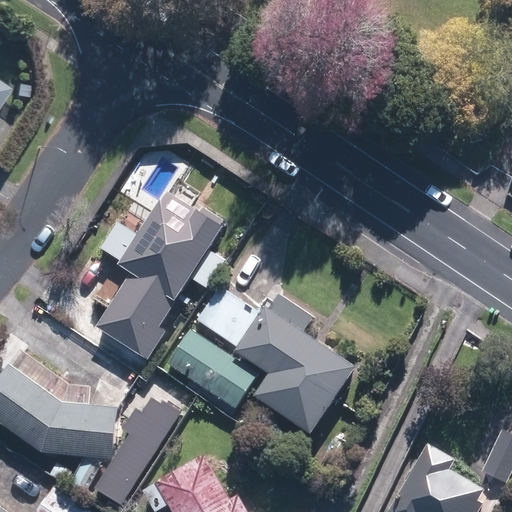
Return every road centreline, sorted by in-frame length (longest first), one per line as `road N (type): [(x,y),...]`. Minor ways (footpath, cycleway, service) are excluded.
road 1 (tertiary): [(143,32),(511,279)]
road 2 (residential): [(0,260),(143,32)]
